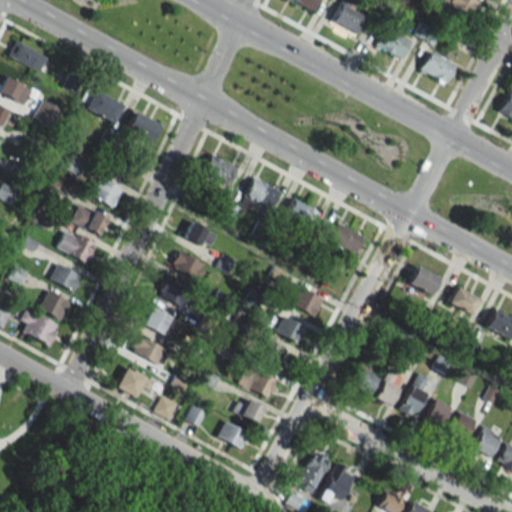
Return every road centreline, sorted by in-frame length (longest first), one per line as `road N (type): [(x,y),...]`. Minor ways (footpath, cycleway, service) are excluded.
road 1 (secondary): [(11,0),(511,273)]
road 2 (residential): [(253,495),(511,16)]
road 3 (residential): [(64,391),(245,0)]
road 4 (secondary): [(511,172),(194,0)]
road 5 (residential): [(260,511),(253,495),(0,355)]
road 6 (residential): [(500,511),(303,405)]
